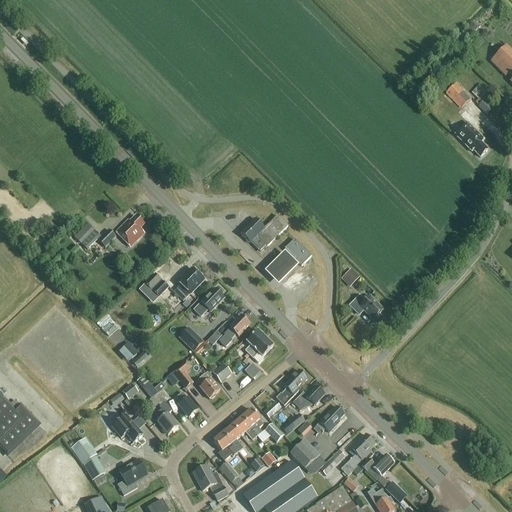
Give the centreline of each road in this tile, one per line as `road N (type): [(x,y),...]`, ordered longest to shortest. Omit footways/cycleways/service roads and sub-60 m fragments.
road 1 (tertiary): [(304,344),(0,33)]
road 2 (unclassified): [(359,381),(473,260),(506,196)]
road 3 (residential): [(188,511),(172,480),(174,459),(304,344)]
road 4 (tertiary): [(456,498),(350,391)]
